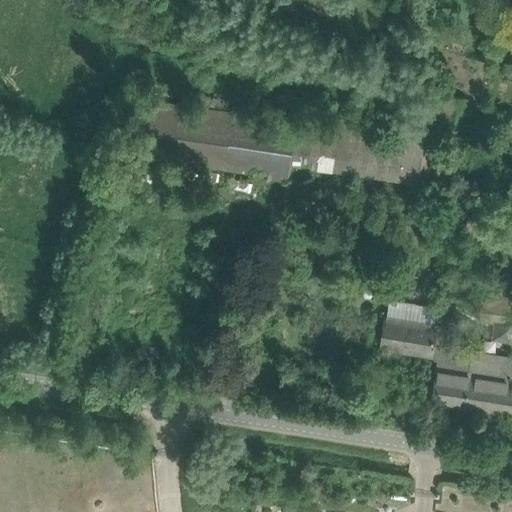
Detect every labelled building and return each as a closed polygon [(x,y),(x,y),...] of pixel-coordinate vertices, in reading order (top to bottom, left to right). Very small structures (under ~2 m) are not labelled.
[(438,126),(463,129),(468,98),(442,94),(438,126)] [(289,164),(420,183),(426,139),(386,134),(388,121),(329,112),(327,127),(295,122),(137,98),(128,154),(287,177),(289,164)] [(501,138),(511,138),(511,123),(503,122),(501,138)] [(447,168),(479,174),(483,153),(451,146),(447,168)] [(507,236),(489,221),(482,227),(472,218),(464,227),(494,252),(507,236)] [(481,320),(490,321),(495,321),(511,323),(511,296),(484,293),(481,320)] [(385,327),(382,347),(431,355),(438,360),(442,347),(449,308),(390,299),(387,317),(385,327)] [(283,307),(267,304),(263,323),(279,326),(283,307)] [(511,323),(495,321),(493,340),(511,342),(511,341),(511,323)] [(435,381),(431,402),(511,414),(511,358),(500,356),(442,347),(438,360),(435,381)] [(118,450),(100,452),(104,488),(122,487),(118,450)]
